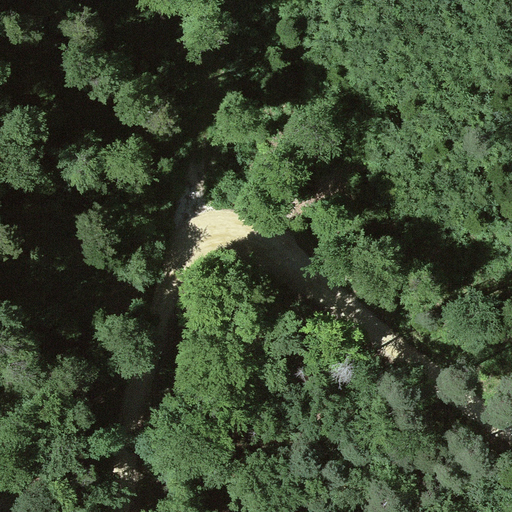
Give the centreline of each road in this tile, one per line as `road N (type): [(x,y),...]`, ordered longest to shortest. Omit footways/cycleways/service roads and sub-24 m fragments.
road 1 (track): [(117,511),(141,373),(184,253),(221,228),(268,239),(443,382),(511,427)]
road 2 (track): [(200,238),(192,175),(230,0)]
